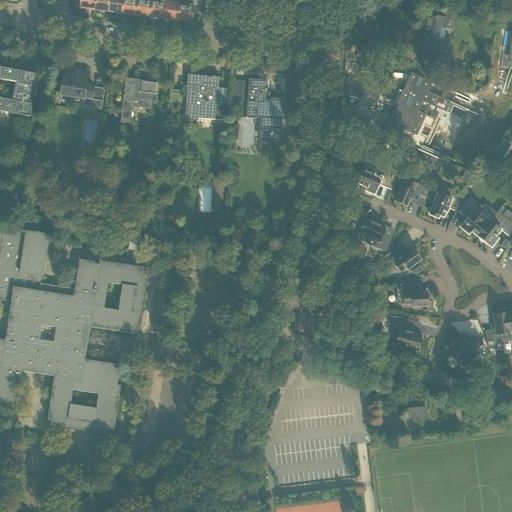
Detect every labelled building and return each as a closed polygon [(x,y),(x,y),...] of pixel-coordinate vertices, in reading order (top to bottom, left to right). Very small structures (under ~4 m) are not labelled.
[(80,0),(79,8),(94,10),(95,0),(80,0)] [(95,0),(94,10),(108,12),(109,0),(95,0)] [(109,0),(108,12),(121,13),(123,0),(109,0)] [(135,15),(137,0),(123,0),(121,13),(135,15)] [(137,0),(135,15),(149,17),(151,0),(137,0)] [(151,0),(149,17),(163,19),(165,2),(165,0),(151,0)] [(177,20),(191,22),(192,13),(200,14),(201,1),(190,0),(179,0),(179,4),(177,20)] [(163,19),(177,20),(179,4),(165,2),(163,19)] [(421,57),(442,59),(445,27),(442,27),(443,19),(435,18),(435,17),(425,16),(424,26),(426,26),(424,43),(422,43),(421,57)] [(0,110),(30,117),(39,74),(0,66),(0,110)] [(62,88),(61,95),(71,96),(70,100),(77,101),(78,98),(84,99),(91,100),(96,100),(94,109),(101,110),(105,89),(93,87),(85,86),(87,72),(69,69),(67,78),(63,78),(62,88)] [(184,116),(184,119),(198,120),(199,114),(224,116),(225,109),(226,99),(226,88),(218,88),(217,88),(217,78),(188,76),(188,86),(187,86),(186,96),(184,116)] [(266,89),(266,81),(249,79),(246,118),(254,119),(256,116),(261,116),(260,125),(281,127),(283,99),(271,98),(270,100),(265,99),(265,92),(266,92),(266,89)] [(125,80),(124,90),(120,122),(130,123),(132,109),(132,107),(151,109),(153,93),(155,94),(156,83),(141,81),(141,82),(125,80)] [(407,81),(383,134),(398,141),(400,136),(390,131),(393,125),(411,133),(425,103),(443,111),(448,100),(407,81)] [(171,90),(170,102),(182,103),(183,91),(171,90)] [(504,141),(500,145),(508,149),(510,145),(504,141)] [(508,149),(500,145),(491,155),(500,161),(508,149)] [(431,156),(429,160),(440,165),(442,161),(431,156)] [(366,190),(375,194),(379,185),(391,190),(399,172),(386,167),(381,178),(375,176),(376,174),(374,173),(375,171),(364,167),(357,182),(362,185),(362,186),(366,188),(366,190)] [(466,170),(463,175),(470,178),(472,173),(466,170)] [(401,186),(395,201),(407,207),(410,198),(414,200),(416,194),(418,195),(420,192),(427,195),(432,184),(424,181),(422,186),(407,180),(404,187),(401,186)] [(223,182),(212,182),(211,211),(222,211),(223,182)] [(437,218),(439,215),(443,217),(445,212),(447,213),(449,208),(455,211),(463,195),(442,186),(438,195),(436,194),(433,200),(435,201),(429,215),(437,218)] [(490,221),(479,212),(482,207),(470,197),(458,211),(467,218),(460,226),(469,234),(471,232),(472,233),(473,232),(478,236),(490,221)] [(478,236),(477,237),(490,247),(498,238),(497,237),(497,236),(496,235),(500,229),(508,236),(511,231),(511,223),(497,212),(490,221),(478,236)] [(364,220),(364,221),(361,219),(359,225),(362,226),(358,233),(359,234),(357,239),(367,244),(369,238),(379,243),(377,247),(384,251),(389,240),(382,237),(386,228),(378,224),(378,226),(364,220)] [(505,239),(500,245),(505,249),(509,243),(505,239)] [(0,244),(0,304),(69,315),(78,256),(0,244)] [(390,270),(395,267),(399,272),(406,267),(407,270),(420,260),(413,249),(405,255),(403,251),(398,255),(397,253),(394,249),(384,256),(387,260),(384,262),(390,270)] [(353,259),(345,255),(340,267),(349,266),(353,259)] [(411,307),(428,306),(427,293),(418,293),(418,289),(412,290),(412,287),(408,288),(408,284),(397,284),(397,298),(403,297),(404,305),(411,304),(411,307)] [(322,312),(317,314),(321,321),(320,321),(323,327),(328,325),(326,320),(327,320),(327,319),(328,319),(328,320),(333,321),(332,322),(333,322),(335,317),(335,316),(334,318),(331,316),(330,316),(330,315),(328,297),(329,297),(329,296),(322,297),(324,308),(324,309),(323,310),(323,311),(322,311),(322,312)] [(0,347),(0,406),(28,411),(20,459),(79,468),(93,378),(110,380),(119,323),(44,312),(37,353),(0,347)] [(507,312),(493,315),(496,334),(493,335),(493,338),(486,339),(487,345),(489,349),(495,348),(494,344),(511,341),(507,312)] [(397,336),(394,344),(402,347),(402,348),(409,350),(410,348),(418,351),(422,336),(407,332),(407,330),(405,329),(407,321),(397,318),(395,326),(392,325),(390,334),(397,336)] [(476,348),(480,351),(484,346),(479,341),(475,346),(472,343),(471,344),(462,336),(452,347),(454,349),(449,355),(460,365),(460,364),(465,368),(472,361),(467,357),(476,348)] [(405,410),(406,419),(406,418),(426,416),(426,417),(426,411),(427,411),(426,401),(427,401),(427,400),(426,400),(426,399),(414,399),(414,400),(415,400),(415,408),(405,410)] [(455,407),(457,427),(463,426),(461,406),(455,407)] [(28,476),(27,490),(41,492),(43,478),(28,476)] [(65,503),(69,509),(71,511),(73,511),(80,507),(83,511),(87,511),(98,505),(91,494),(82,500),(78,494),(65,503)]
